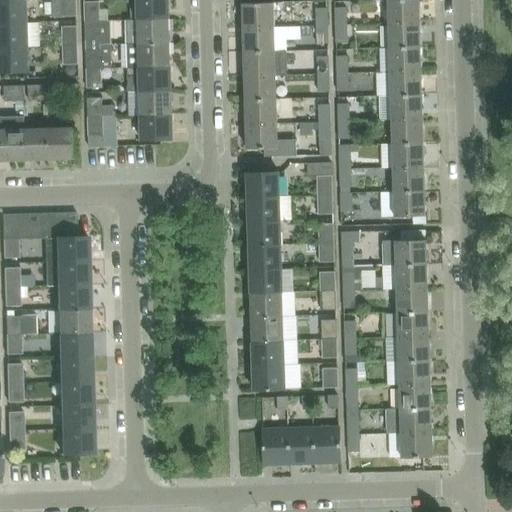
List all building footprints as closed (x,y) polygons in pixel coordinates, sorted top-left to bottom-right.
[(0,0),(0,22),(28,22),(27,0),(0,0)] [(77,15),(76,0),(62,0),(63,15),(77,15)] [(170,18),(169,0),(138,0),(139,8),(139,18),(170,18)] [(419,0),(388,0),(389,24),(420,23),(419,0)] [(101,19),(100,1),(86,1),(86,20),(101,19)] [(275,27),(274,3),(244,3),(244,28),(275,27)] [(329,25),(328,7),(316,8),(317,26),(329,25)] [(348,25),(347,7),(336,7),(336,25),(348,25)] [(132,19),(126,19),(127,42),(140,42),(171,42),(173,41),(173,36),(171,37),(170,18),(139,18),(132,19)] [(101,31),(101,19),(86,20),(87,39),(101,39),(101,31)] [(0,46),(29,46),(28,22),(0,22),(0,46)] [(421,47),(420,23),(389,24),(390,48),(421,47)] [(329,42),(329,25),(317,26),(317,42),(329,42)] [(348,42),(348,25),(336,25),(337,42),(348,42)] [(78,45),(77,26),(62,27),(63,45),(78,45)] [(276,51),(275,27),(244,28),(245,52),(276,51)] [(171,66),(171,42),(140,42),(140,66),(171,66)] [(79,63),(78,45),(63,45),(64,64),(79,63)] [(0,70),(30,70),(29,46),(0,46),(0,70)] [(421,71),(421,47),(390,48),(391,72),(421,71)] [(87,49),(87,68),(103,67),(102,49),(87,49)] [(276,51),(245,52),(246,76),(277,75),(288,74),(287,50),(276,51)] [(349,73),(349,55),(337,56),(337,73),(349,73)] [(330,73),(330,56),(318,56),(318,73),(330,73)] [(172,89),(171,66),(140,66),(128,67),(128,91),(141,90),(172,89)] [(103,87),(103,67),(87,68),(88,88),(103,87)] [(422,95),(421,71),(391,72),(392,96),(422,95)] [(330,73),(318,73),(318,90),(330,89),(330,73)] [(350,90),(349,73),(337,73),(338,91),(350,90)] [(277,99),(277,75),(246,76),(246,100),(277,99)] [(48,99),(48,84),(29,84),(29,99),(48,99)] [(80,84),(48,84),(48,99),(67,98),(70,111),(80,108),(80,84)] [(25,99),(25,85),(5,86),(6,100),(25,99)] [(173,113),(172,89),(141,90),(142,114),(173,113)] [(423,119),(422,95),(392,96),(392,120),(423,119)] [(103,97),(88,97),(89,116),(104,115),(116,115),(116,105),(103,105),(103,97)] [(278,123),(277,99),(246,100),(247,124),(278,123)] [(339,104),(339,122),(350,121),(350,103),(339,104)] [(331,122),(331,104),(320,104),(320,122),(331,122)] [(173,138),(173,113),(142,114),(142,139),(173,138)] [(105,147),(104,115),(89,116),(90,147),(105,147)] [(26,159),(25,128),(25,116),(0,116),(0,120),(1,160),(26,159)] [(423,143),(423,119),(392,120),(393,144),(423,143)] [(351,138),(350,121),(339,122),(340,139),(351,138)] [(332,154),(331,122),(320,122),(321,155),(332,154)] [(278,123),(247,124),(248,148),(265,148),(265,156),(298,155),(297,140),(279,140),(278,123)] [(74,158),(74,135),(73,126),(49,127),(50,158),(74,158)] [(50,158),(49,127),(25,128),(26,159),(50,158)] [(424,167),(423,143),(393,144),(394,168),(424,167)] [(340,152),(340,169),(352,168),(352,152),(340,152)] [(425,191),(424,167),(394,168),(395,192),(425,191)] [(353,185),(352,168),(340,169),(341,185),(353,185)] [(281,197),(280,173),(249,174),(249,197),(281,197)] [(318,176),(319,196),(334,196),(334,176),(318,176)] [(425,215),(425,191),(395,192),(395,216),(425,215)] [(354,210),(353,192),(341,192),(342,210),(354,210)] [(334,213),(334,196),(319,196),(319,213),(334,213)] [(281,220),(281,197),(249,197),(250,221),(281,220)] [(65,236),(64,212),(52,213),(53,238),(56,237),(65,236)] [(76,212),(64,212),(65,236),(77,236),(76,212)] [(41,238),(40,213),(28,214),(29,238),(31,238),(41,238)] [(53,238),(52,213),(40,213),(41,238),(53,238)] [(17,239),(16,214),(3,215),(4,239),(17,239)] [(29,238),(28,214),(16,214),(17,239),(19,239),(29,238)] [(282,244),(281,220),(250,221),(251,245),(282,244)] [(320,224),(320,243),(334,242),(334,224),(320,224)] [(360,231),(342,232),(344,260),(355,260),(355,242),(361,241),(360,231)] [(77,236),(65,236),(56,237),(57,261),(89,260),(88,235),(77,236)] [(20,258),(19,239),(17,239),(4,239),(5,258),(20,258)] [(427,240),(383,241),(384,265),(427,263),(427,240)] [(335,261),(334,242),(320,243),(320,261),(335,261)] [(283,268),(282,244),(251,245),(251,269),(283,268)] [(90,284),(89,260),(57,261),(46,261),(47,285),(58,285),(90,284)] [(427,263),(384,265),(384,288),(398,288),(428,287),(427,263)] [(360,270),(364,285),(377,282),(373,266),(360,270)] [(20,287),(20,268),(5,268),(5,287),(20,287)] [(283,292),(283,268),(251,269),(252,293),(283,292)] [(321,272),(321,291),(336,290),(335,271),(321,272)] [(356,273),(344,273),(345,291),(356,290),(356,273)] [(90,308),(90,284),(58,285),(59,309),(90,308)] [(21,305),(20,287),(5,287),(6,306),(21,305)] [(429,311),(428,287),(398,288),(398,312),(429,311)] [(337,308),(336,290),(321,291),(322,309),(337,308)] [(357,307),(356,290),(345,291),(346,307),(357,307)] [(284,316),(283,292),(252,293),(253,317),(284,316)] [(91,332),(90,308),(59,309),(60,333),(91,332)] [(429,335),(429,311),(398,312),(399,336),(429,335)] [(7,316),(7,335),(22,335),(21,315),(7,316)] [(284,340),(284,316),(253,317),(253,341),(284,340)] [(322,320),(323,338),(338,338),(337,319),(322,320)] [(345,321),(345,338),(357,338),(357,320),(345,321)] [(92,356),(91,332),(60,333),(60,357),(92,356)] [(22,353),(22,335),(7,335),(8,354),(22,353)] [(430,359),(429,335),(399,336),(400,360),(430,359)] [(339,357),(338,338),(323,338),(324,358),(339,357)] [(358,355),(357,338),(345,338),(346,356),(358,355)] [(285,364),(284,340),(253,341),(254,365),(285,364)] [(93,380),(92,356),(60,357),(61,381),(93,380)] [(430,383),(430,359),(400,360),(401,384),(430,383)] [(8,364),(9,383),(23,383),(22,364),(8,364)] [(286,388),(285,364),(254,365),(255,389),(286,388)] [(324,369),(324,387),(339,387),(339,368),(324,369)] [(359,385),(358,368),(347,369),(348,386),(359,385)] [(94,404),(93,380),(61,381),(62,405),(94,404)] [(23,401),(23,383),(9,383),(9,401),(23,401)] [(431,407),(430,383),(401,384),(401,408),(431,407)] [(359,410),(359,385),(348,386),(348,410),(359,410)] [(278,396),(278,397),(279,409),(289,409),(288,395),(278,396)] [(304,395),(304,408),(314,407),(313,395),(304,395)] [(329,395),(329,408),(339,407),(339,395),(329,395)] [(95,428),(94,404),(62,405),(63,430),(95,428)] [(432,431),(431,407),(401,408),(388,409),(389,433),(402,432),(432,431)] [(360,433),(359,410),(348,410),(349,434),(360,433)] [(25,431),(24,412),(10,412),(11,432),(25,431)] [(316,462),(316,460),(315,427),(290,428),(291,460),(300,460),(300,462),(316,462)] [(341,462),(340,427),(315,427),(316,460),(324,459),(324,462),(341,462)] [(96,453),(95,428),(63,430),(64,454),(96,453)] [(291,463),(291,460),(290,428),(264,429),(265,464),(267,464),(266,461),(275,461),(275,463),(291,463)] [(26,450),(25,436),(25,431),(11,432),(11,450),(26,450)] [(432,431),(402,432),(402,434),(403,456),(432,455),(432,431)] [(360,433),(349,434),(349,450),(360,450),(360,433)]
